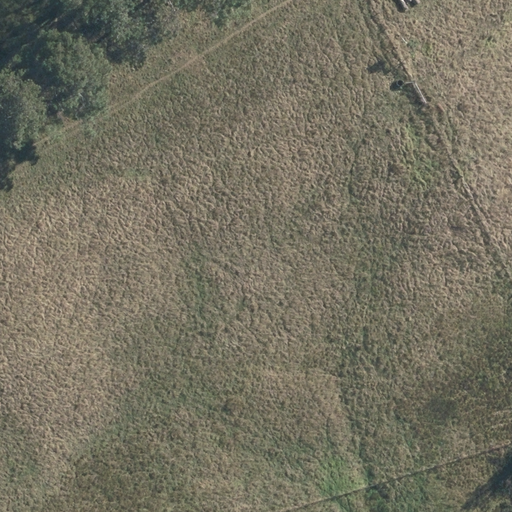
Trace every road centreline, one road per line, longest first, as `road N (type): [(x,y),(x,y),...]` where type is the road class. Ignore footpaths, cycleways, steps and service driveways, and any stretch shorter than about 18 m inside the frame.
road 1 (unknown): [(511,253),(53,395)]
road 2 (unknown): [(125,511),(0,308)]
